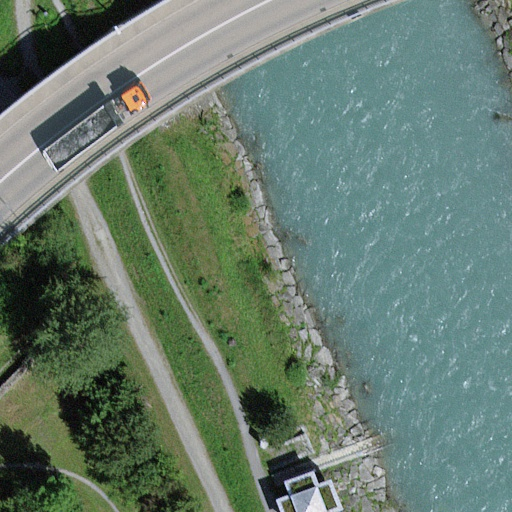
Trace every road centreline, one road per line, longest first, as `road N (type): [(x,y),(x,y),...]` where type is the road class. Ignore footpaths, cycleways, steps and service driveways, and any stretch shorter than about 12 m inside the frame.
road 1 (tertiary): [(0,182),(127,82),(271,0)]
road 2 (track): [(227,511),(114,271)]
road 3 (track): [(114,271),(0,94)]
